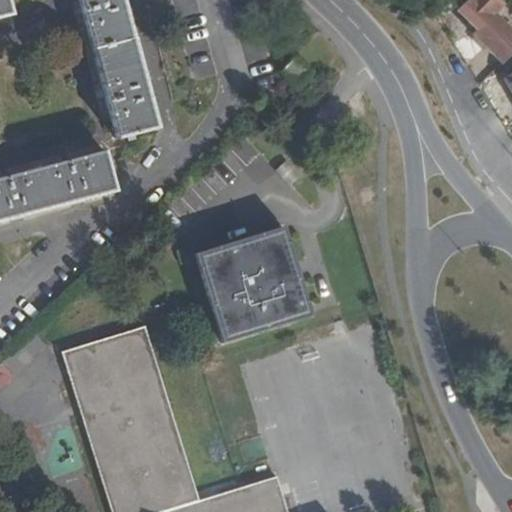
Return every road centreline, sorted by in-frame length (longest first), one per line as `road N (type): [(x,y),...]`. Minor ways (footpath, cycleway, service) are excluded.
road 1 (secondary): [(417,267),(444,385),(499,493)]
road 2 (secondary): [(511,240),(445,159),(394,75)]
road 3 (secondary): [(394,75),(413,163),(417,267)]
